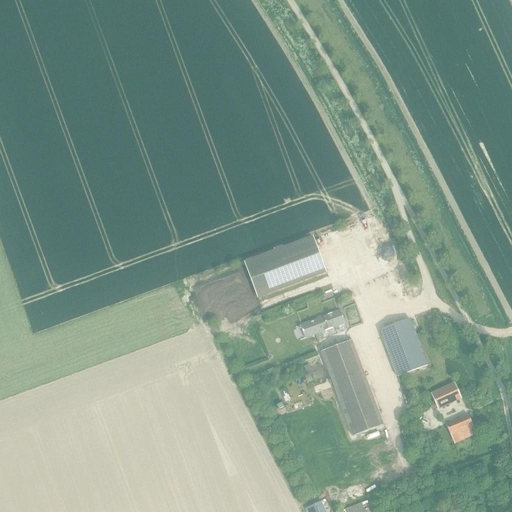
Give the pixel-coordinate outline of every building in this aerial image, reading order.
[(374,231),(381,229),(376,210),(368,212),(374,231)] [(313,237),(245,262),(258,297),(326,272),(313,237)] [(383,259),(391,260),(392,253),(384,252),(383,259)] [(339,310),(299,326),(304,339),(344,324),(339,310)] [(397,377),(427,366),(409,319),(379,330),(397,377)] [(350,341),(320,352),(352,437),(382,426),(350,341)] [(453,384),(431,394),(438,409),(460,399),(453,384)] [(467,415),(444,426),(449,435),(449,434),(453,443),(475,432),(471,424),(467,415)]
